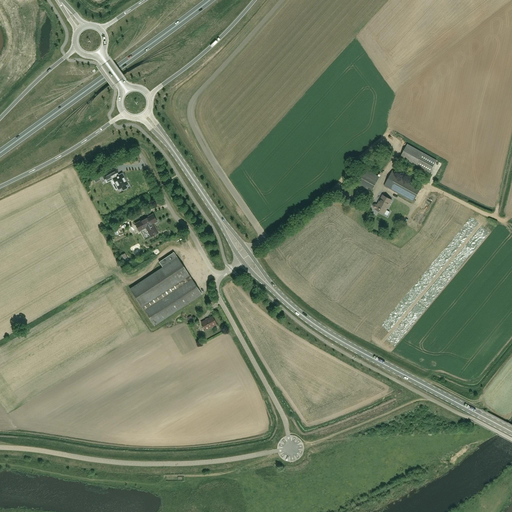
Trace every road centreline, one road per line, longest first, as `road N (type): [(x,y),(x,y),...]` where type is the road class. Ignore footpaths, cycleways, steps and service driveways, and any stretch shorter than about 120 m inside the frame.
road 1 (unclassified): [(0,447),(127,463),(205,462),(290,448),(284,419),(217,294),(222,276)]
road 2 (trunk): [(0,152),(209,0)]
road 3 (secondary): [(511,431),(316,324)]
road 4 (unclassified): [(139,152),(173,215),(222,276)]
road 5 (trunk): [(0,186),(124,113)]
road 6 (trunk): [(148,95),(254,0)]
